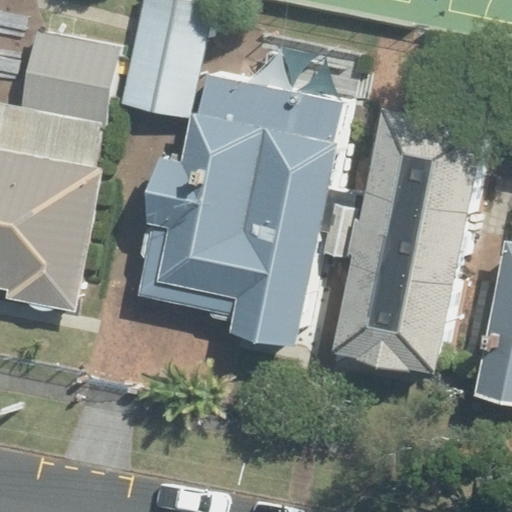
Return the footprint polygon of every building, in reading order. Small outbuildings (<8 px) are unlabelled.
[(155,0),(138,100),(210,112),(230,0),(155,0)] [(50,28),(38,97),(126,112),(138,43),(50,28)] [(364,94),(373,49),(261,28),(252,71),(232,67),(215,150),(188,145),(160,287),(259,306),(255,325),(330,339),(349,243),(369,247),(378,204),(358,200),(362,179),(378,97),(364,94)] [(38,97),(0,90),(0,281),(27,286),(26,295),(93,306),(126,112),(38,97)] [(511,118),(405,99),(362,341),(470,361),(511,129),(511,118)]
